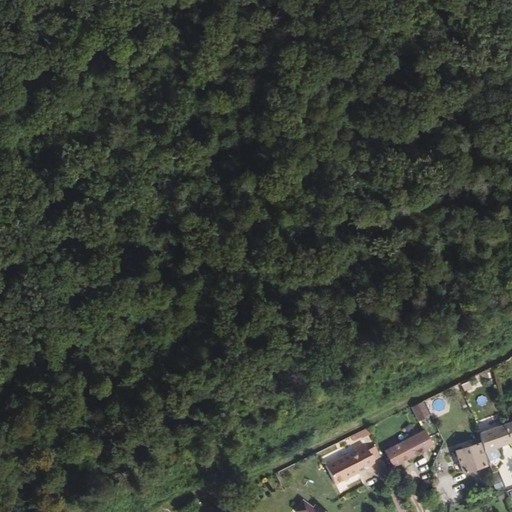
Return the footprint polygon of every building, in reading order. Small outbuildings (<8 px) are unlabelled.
[(429,401),(419,406),(425,419),(435,415),(429,401)] [(486,431),(494,452),(511,445),(511,429),(510,424),(486,431)] [(431,433),(390,452),(397,467),(438,447),(431,433)] [(486,443),(464,451),(471,473),(494,465),(486,443)] [(352,454),(332,463),(341,481),(361,471),(359,469),(363,467),(365,465),(370,466),(378,461),(374,454),(373,455),(367,444),(358,448),(361,454),(354,458),(352,454)] [(374,454),(378,461),(387,455),(383,449),(374,454)] [(490,474),(495,488),(503,485),(498,471),(490,474)] [(316,501),(310,511),(309,511),(336,511),(329,506),(327,509),(322,505),(316,501)]
